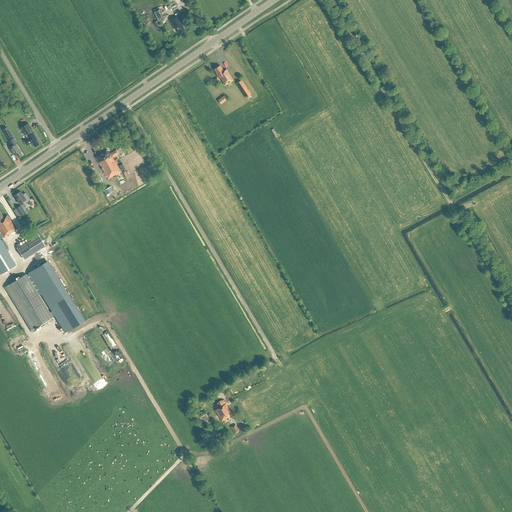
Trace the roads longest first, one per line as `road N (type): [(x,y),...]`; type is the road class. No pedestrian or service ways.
road 1 (track): [(329,0),(511,307)]
road 2 (track): [(56,341),(104,318),(185,454),(127,511)]
road 3 (primary): [(56,149),(273,0)]
road 4 (track): [(185,454),(215,451),(305,408),(367,511)]
